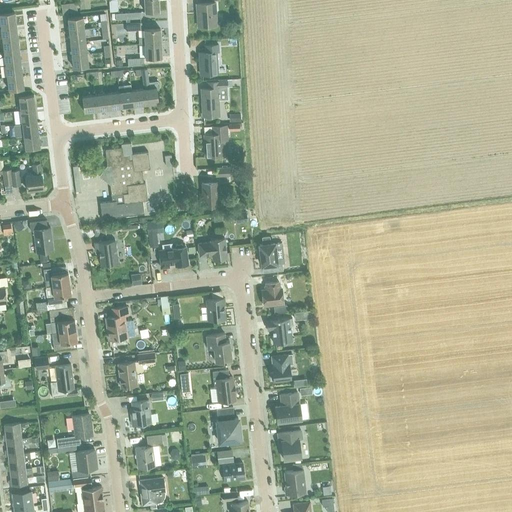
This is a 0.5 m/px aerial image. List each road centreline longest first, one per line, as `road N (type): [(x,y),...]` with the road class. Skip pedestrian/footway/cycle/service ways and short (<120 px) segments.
road 1 (residential): [(268,511),(242,277)]
road 2 (residential): [(120,511),(86,296)]
road 3 (residential): [(86,296),(242,277)]
road 4 (residential): [(182,118),(56,131)]
